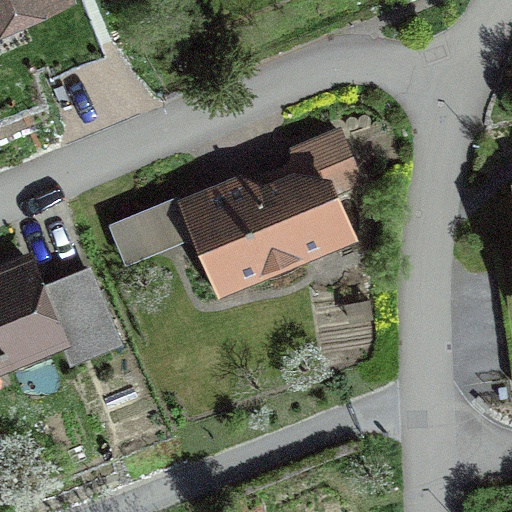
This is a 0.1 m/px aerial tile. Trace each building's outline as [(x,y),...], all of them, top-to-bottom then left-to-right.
[(0,0),(0,28),(67,0),(0,0)] [(176,191),(175,191),(108,219),(126,261),(194,232),(220,292),(361,233),(342,189),(366,179),(342,122),(291,143),(288,164),(263,175),(240,165),(176,191)] [(0,369),(64,344),(71,341),(45,278),(32,245),(0,258),(0,369)] [(123,340),(90,260),(45,278),(71,341),(64,344),(70,361),(123,340)] [(370,296),(345,301),(348,320),(374,315),(370,296)]
